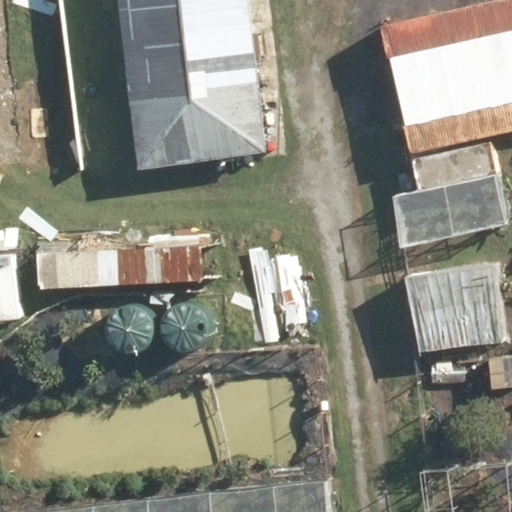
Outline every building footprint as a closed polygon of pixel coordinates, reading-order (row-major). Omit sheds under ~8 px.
[(135,107),(143,166),(241,156),(234,92),(245,91),(234,0),(118,0),(131,107),(135,107)] [(79,166),(70,85),(26,90),(35,171),(79,166)] [(507,181),(499,139),(511,137),(511,99),(413,116),(427,195),(507,181)] [(207,239),(38,254),(42,294),(211,279),(207,239)] [(0,321),(29,318),(23,258),(0,260),(0,321)]
